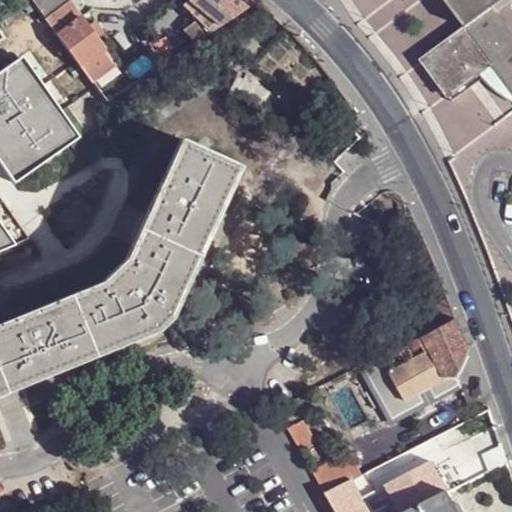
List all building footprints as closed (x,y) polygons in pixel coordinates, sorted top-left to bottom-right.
[(68,0),(33,0),(48,19),(70,2),(68,0)] [(190,0),(185,5),(212,33),(250,7),(240,0),(190,0)] [(443,0),(464,27),(493,6),(500,0),(443,0)] [(511,29),(493,6),(464,27),(492,63),(511,91),(511,29)] [(89,27),(82,19),(66,31),(59,36),(81,65),(105,49),(99,40),(105,35),(96,22),(89,27)] [(56,31),(59,36),(66,31),(62,26),(56,31)] [(448,96),(492,63),(464,27),(421,60),(448,96)] [(159,69),(172,60),(167,37),(152,46),(159,69)] [(139,83),(149,76),(159,69),(152,46),(127,61),(139,83)] [(117,65),(105,49),(81,65),(93,82),(100,78),(117,65)] [(23,56),(0,72),(0,156),(18,182),(82,136),(23,56)] [(268,95),(236,79),(228,96),(261,111),(268,95)] [(0,395),(158,331),(171,319),(241,168),(180,140),(165,174),(156,192),(137,234),(125,260),(101,283),(33,311),(0,323),(0,395)] [(0,219),(0,250),(17,243),(0,219)] [(455,319),(365,369),(395,420),(428,403),(422,392),(431,387),(436,396),(462,382),(457,373),(468,352),(455,319)] [(304,419),(288,428),(301,452),(318,442),(304,419)] [(420,447),(412,451),(415,460),(424,455),(420,447)] [(412,451),(385,465),(389,473),(415,460),(412,451)] [(327,496),(354,482),(363,477),(350,452),(313,470),(327,496)] [(398,504),(401,511),(413,511),(450,493),(432,462),(387,486),(390,490),(398,504)] [(327,496),(337,511),(371,511),(366,503),(364,498),(354,482),(327,496)] [(387,486),(364,498),(366,503),(390,490),(387,486)] [(390,490),(366,503),(371,511),(383,511),(398,504),(390,490)] [(460,511),(450,493),(413,511),(460,511)]
